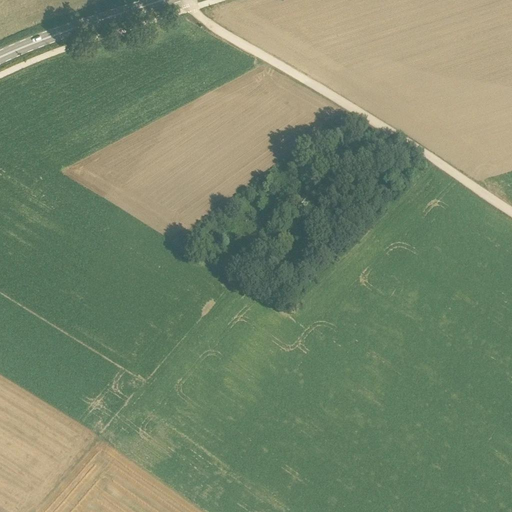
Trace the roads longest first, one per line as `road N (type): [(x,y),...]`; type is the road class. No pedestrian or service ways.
road 1 (track): [(188,0),(207,26),(511,213)]
road 2 (tertiary): [(0,58),(165,0)]
